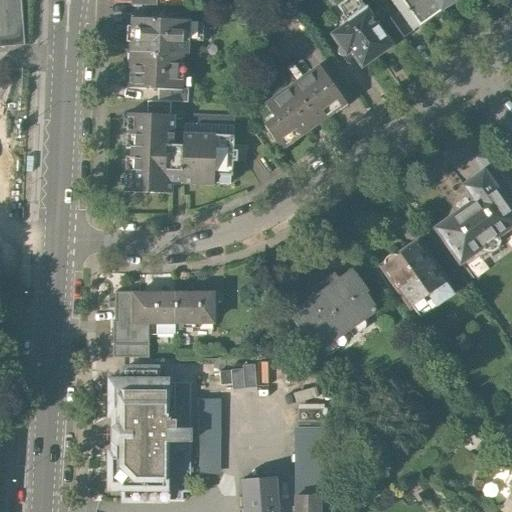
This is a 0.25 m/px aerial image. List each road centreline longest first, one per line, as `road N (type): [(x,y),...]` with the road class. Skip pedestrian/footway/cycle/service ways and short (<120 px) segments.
road 1 (residential): [(56,241),(179,242),(246,228),(307,196),(478,71)]
road 2 (primary): [(40,511),(56,241)]
road 3 (primary): [(56,241),(66,0)]
